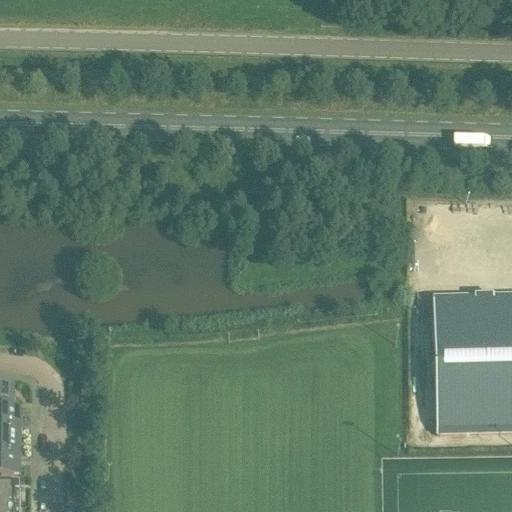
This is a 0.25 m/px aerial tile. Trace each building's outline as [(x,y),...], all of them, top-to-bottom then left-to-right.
[(511,296),(433,299),(437,437),(511,434),(511,296)] [(0,391),(0,413),(11,414),(11,413),(11,391),(0,391)] [(0,434),(18,435),(18,414),(18,413),(11,413),(11,414),(0,413),(0,434)] [(0,456),(18,457),(18,435),(0,434),(0,456)] [(18,457),(0,456),(0,478),(17,479),(18,457)] [(0,511),(17,511),(17,490),(0,489),(0,511)]
